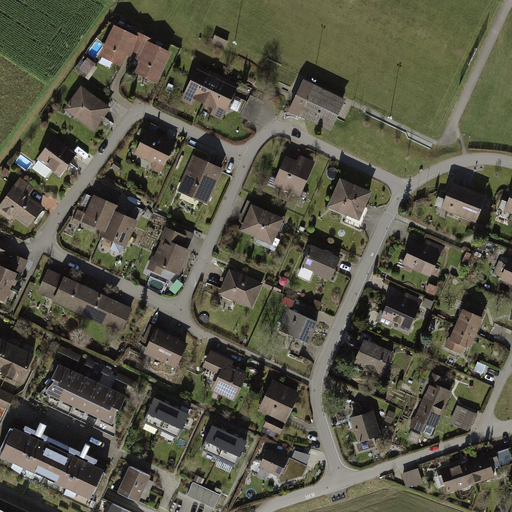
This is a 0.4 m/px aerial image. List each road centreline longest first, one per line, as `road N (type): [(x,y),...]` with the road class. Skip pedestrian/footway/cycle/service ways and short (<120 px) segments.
road 1 (residential): [(176,309),(60,254),(47,243),(52,221),(136,109),(246,155)]
road 2 (residential): [(341,479),(317,385),(403,187)]
road 3 (residential): [(246,155),(280,127),(403,187)]
road 4 (residential): [(176,309),(246,155)]
road 5 (track): [(449,129),(510,0)]
road 6 (residential): [(341,479),(474,437)]
